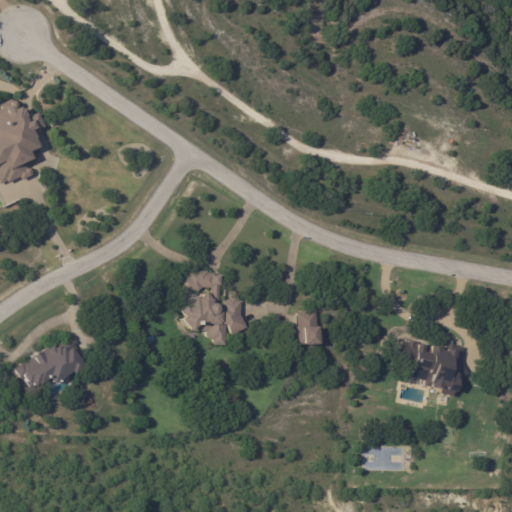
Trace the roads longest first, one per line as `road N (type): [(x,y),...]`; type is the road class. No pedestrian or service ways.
road 1 (residential): [(511,272),(349,237),(297,215),(18,32)]
road 2 (residential): [(190,143),(120,239),(0,311)]
